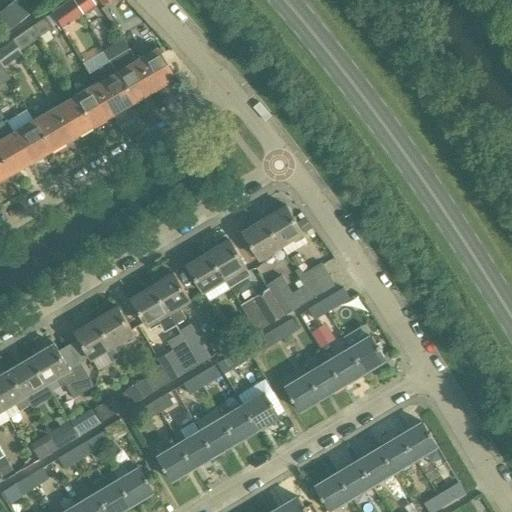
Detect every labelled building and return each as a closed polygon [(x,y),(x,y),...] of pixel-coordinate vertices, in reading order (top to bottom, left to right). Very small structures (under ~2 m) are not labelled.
[(80,14),(70,0),(68,0),(57,8),(67,23),(80,14)] [(94,5),(91,0),(71,0),(81,14),(94,5)] [(16,1),(0,13),(0,18),(9,30),(28,15),(16,1)] [(44,17),(30,27),(38,37),(43,45),(52,38),(47,31),(52,28),(44,17)] [(12,40),(19,51),(33,41),(38,37),(30,27),(12,40)] [(90,70),(130,47),(123,36),(84,59),(90,70)] [(19,51),(12,40),(0,48),(0,64),(2,68),(21,54),(19,51)] [(155,46),(135,58),(154,90),(174,79),(155,46)] [(154,90),(135,58),(130,49),(108,62),(113,71),(132,103),(154,90)] [(132,103),(113,71),(93,83),(112,115),(132,103)] [(112,115),(93,83),(72,95),(91,127),(112,115)] [(72,95),(51,107),(70,140),(91,127),(72,95)] [(70,140),(51,107),(30,119),(49,152),(70,140)] [(49,152),(30,119),(9,132),(28,164),(49,152)] [(9,132),(0,136),(0,162),(8,176),(28,164),(9,132)] [(286,205),(265,218),(282,246),(303,233),(286,205)] [(303,233),(312,226),(304,216),(296,221),(303,233)] [(282,246),(265,218),(243,231),(260,259),(282,246)] [(229,239),(210,251),(226,279),(235,274),(238,278),(249,272),(246,267),(229,239)] [(226,279),(210,251),(187,265),(204,292),(226,279)] [(312,299),(335,285),(321,262),(303,273),(300,267),(295,270),(312,299)] [(153,285),(176,324),(186,318),(179,307),(190,301),(174,273),(153,285)] [(266,285),(284,315),(298,307),(280,277),(266,285)] [(176,324),(153,285),(131,298),(148,326),(158,320),(164,331),(176,324)] [(266,285),(265,286),(257,291),(267,307),(275,321),(284,315),(266,285)] [(325,298),(332,310),(350,299),(343,287),(325,298)] [(332,310),(325,298),(307,308),(315,320),(332,310)] [(117,306),(97,319),(113,347),(134,334),(117,306)] [(246,336),(256,331),(247,317),(237,323),(246,336)] [(292,317),(274,328),(281,340),(299,330),(292,317)] [(77,335),(69,340),(80,358),(88,353),(92,359),(113,347),(97,319),(75,332),(77,335)] [(314,328),(322,344),(336,337),(328,321),(314,328)] [(281,340),(274,328),(256,339),(263,351),(281,340)] [(349,348),(364,372),(385,360),(371,336),(349,348)] [(227,347),(221,338),(210,345),(215,354),(227,347)] [(80,358),(69,340),(57,347),(55,344),(34,356),(49,382),(57,378),(62,387),(67,384),(74,397),(93,385),(80,364),(70,370),(68,366),(80,358)] [(200,345),(191,350),(200,364),(208,359),(200,345)] [(349,348),(328,361),(343,385),(364,372),(349,348)] [(224,375),(247,362),(239,349),(217,362),(224,375)] [(200,364),(191,350),(174,361),(170,353),(158,360),(171,381),(190,370),(200,364)] [(34,356),(10,370),(26,396),(49,382),(34,356)] [(144,378),(135,384),(144,398),(171,381),(158,360),(148,366),(157,381),(149,386),(144,378)] [(328,361),(307,374),(321,398),(343,385),(328,361)] [(214,365),(198,374),(205,386),(220,376),(214,365)] [(26,396),(10,370),(0,376),(0,407),(2,410),(15,403),(19,411),(30,404),(26,396)] [(205,386),(198,374),(183,383),(190,395),(205,386)] [(321,398),(307,374),(286,386),(300,410),(321,398)] [(144,398),(135,384),(125,389),(134,404),(144,398)] [(115,415),(125,408),(115,391),(116,391),(115,390),(103,397),(104,398),(106,401),(114,414),(115,415)] [(265,393),(243,406),(257,430),(279,417),(265,393)] [(153,402),(160,411),(173,403),(167,394),(153,402)] [(114,414),(106,401),(106,402),(94,409),(101,421),(114,414)] [(160,411),(153,402),(140,410),(147,419),(160,411)] [(257,430),(243,406),(222,418),(236,442),(257,430)] [(222,418),(201,431),(215,455),(236,442),(222,418)] [(401,435),(415,459),(437,446),(423,422),(401,435)] [(93,437),(99,448),(113,440),(107,430),(93,437)] [(64,431),(51,439),(57,449),(70,442),(64,431)] [(215,455),(201,431),(179,443),(194,467),(215,455)] [(415,459),(401,435),(380,448),(394,472),(415,459)] [(99,448),(93,437),(85,442),(71,450),(78,461),(99,448)] [(57,449),(51,439),(33,450),(40,460),(57,449)] [(194,467),(179,443),(158,456),(172,480),(194,467)] [(380,448),(359,460),(373,484),(394,472),(380,448)] [(78,461),(71,450),(58,458),(65,469),(78,461)] [(12,471),(4,456),(0,458),(0,472),(2,477),(12,471)] [(359,460),(337,473),(352,497),(373,484),(359,460)] [(29,475),(36,487),(49,479),(42,467),(29,475)] [(140,468),(118,481),(132,505),(154,492),(140,468)] [(352,497),(337,473),(316,486),(330,510),(352,497)] [(36,487),(29,475),(24,479),(15,483),(20,492),(22,495),(36,487)] [(118,481),(107,487),(102,479),(92,484),(98,493),(97,493),(108,511),(119,511),(132,505),(118,481)] [(450,487),(437,495),(444,506),(465,493),(459,483),(451,487),(450,487)] [(108,511),(97,493),(76,506),(79,511),(108,511)] [(434,511),(444,506),(437,495),(423,503),(429,511),(434,511)] [(306,511),(298,497),(276,510),(277,511),(306,511)]
